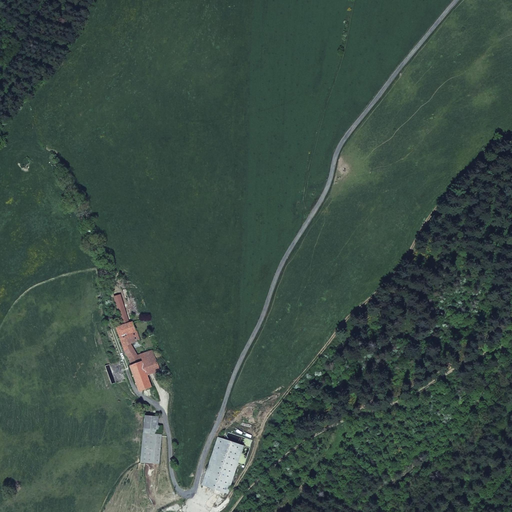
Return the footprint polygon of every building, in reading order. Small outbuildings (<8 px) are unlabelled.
[(128,321),(119,293),(111,295),(120,323),(128,321)] [(134,331),(131,320),(128,321),(120,323),(113,325),(120,347),(127,344),(124,334),(134,331)] [(139,340),(136,330),(134,331),(124,334),(127,344),(130,343),(139,340)] [(159,369),(151,350),(137,355),(130,343),(127,344),(120,347),(127,364),(139,359),(145,375),(152,372),(159,369)] [(145,375),(139,359),(127,364),(137,391),(149,386),(145,375)] [(157,424),(157,416),(142,414),(138,462),(159,463),(162,425),(157,424)] [(226,494),(243,446),(217,436),(200,484),(226,494)]
